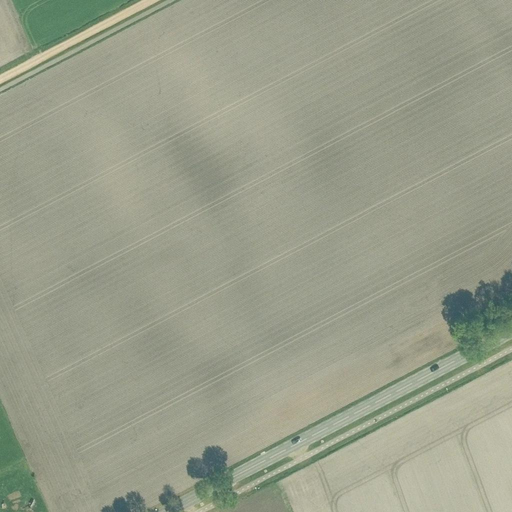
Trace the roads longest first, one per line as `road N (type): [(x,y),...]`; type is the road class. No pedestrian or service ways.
road 1 (secondary): [(161,511),(511,329)]
road 2 (track): [(0,78),(149,0)]
